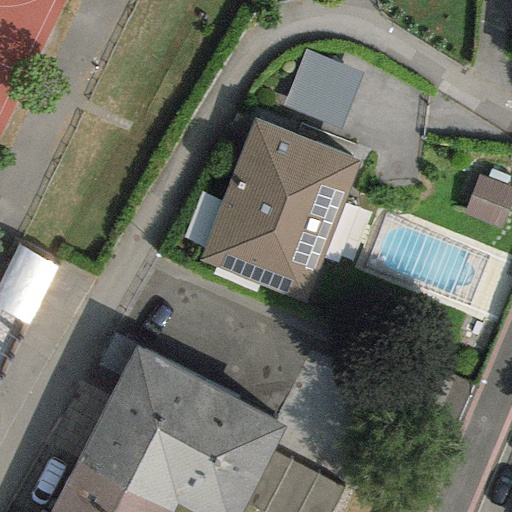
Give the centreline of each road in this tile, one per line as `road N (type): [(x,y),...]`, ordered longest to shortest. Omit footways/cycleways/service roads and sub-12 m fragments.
road 1 (residential): [(0,484),(74,339),(262,34),(295,13),(328,8),(459,80),(511,119)]
road 2 (residential): [(445,511),(511,356)]
